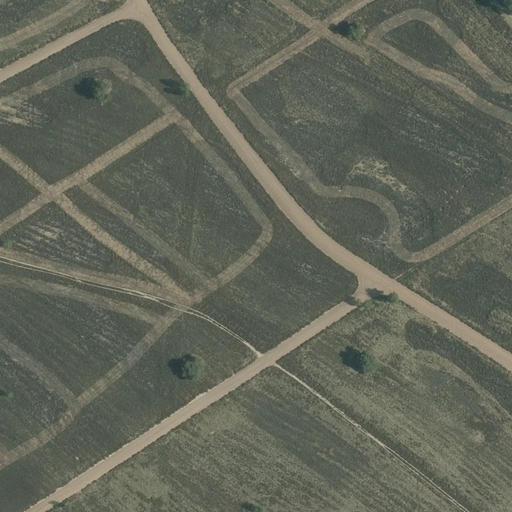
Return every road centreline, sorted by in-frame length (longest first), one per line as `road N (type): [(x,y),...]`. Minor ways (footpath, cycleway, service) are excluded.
road 1 (track): [(511,364),(384,282),(31,511)]
road 2 (track): [(144,6),(303,221),(384,282)]
road 3 (track): [(140,0),(144,6),(0,77)]
